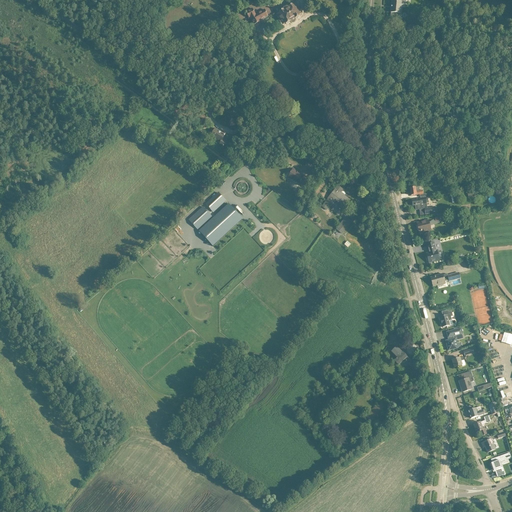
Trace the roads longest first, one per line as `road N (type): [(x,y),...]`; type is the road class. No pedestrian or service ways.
road 1 (secondary): [(443,488),(442,382),(387,173)]
road 2 (unclassified): [(387,173),(287,139),(199,93)]
road 3 (track): [(199,93),(108,46),(43,0)]
road 4 (unclassified): [(377,112),(413,103),(462,58),(511,49)]
